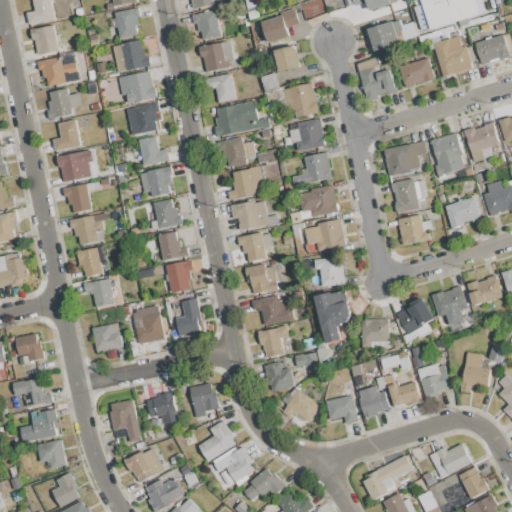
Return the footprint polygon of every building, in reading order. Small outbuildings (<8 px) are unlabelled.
[(33,0),(51,0),(55,19),(38,23),(33,0)] [(213,0),(214,5),(193,9),(191,0),(213,0)] [(305,17),(326,12),(322,0),(312,0),(302,2),(305,17)] [(352,0),(390,0),(392,4),(370,11),(367,2),(354,6),(352,0)] [(482,0),(486,12),(422,31),(414,6),(417,6),(415,0),(482,0)] [(114,12),(140,7),(142,17),(137,17),(139,25),(136,26),(138,36),(120,39),(114,12)] [(287,27),(283,16),(282,12),(295,8),(299,23),(287,27)] [(192,15),(216,10),(221,36),(202,40),(201,31),(195,32),(192,15)] [(262,22),(283,16),(287,27),(289,36),(268,42),(262,22)] [(368,29),(399,19),(402,30),(396,32),(400,42),(375,50),(368,29)] [(34,30),(55,25),(60,51),(39,55),(34,30)] [(428,39),(439,35),(440,41),(443,40),(441,35),(448,32),(450,38),(459,35),(462,45),(466,44),(467,47),(471,46),(476,61),(471,62),(473,67),(444,76),(435,48),(431,49),(428,39)] [(233,37),(253,33),(258,61),(239,65),(233,37)] [(475,42),(485,39),(485,38),(492,36),(492,37),(503,34),(510,57),(500,60),(499,56),(489,60),(490,62),(481,64),(475,42)] [(90,41),(98,39),(99,45),(91,47),(90,41)] [(113,46),(139,40),(141,49),(144,48),(146,57),(149,56),(151,65),(118,72),(113,46)] [(198,47),(230,41),(233,60),(229,61),(230,66),(207,71),(206,64),(204,64),(203,56),(200,57),(198,47)] [(274,50),(295,45),(300,67),(279,72),(274,50)] [(356,63),(378,56),(382,72),(390,69),(396,90),(367,99),(356,63)] [(37,62),(61,57),(63,65),(76,63),(78,71),(68,73),(68,71),(64,72),(66,83),(48,87),(46,78),(43,78),(41,70),(39,70),(37,62)] [(400,66),(429,58),(435,79),(407,87),(400,66)] [(97,64),(106,62),(108,72),(99,74),(97,64)] [(128,103),(126,94),(125,95),(122,81),(129,79),(128,75),(150,71),(153,86),(156,85),(159,97),(128,103)] [(265,90),(261,76),(275,72),(279,86),(265,90)] [(214,77),(231,73),(236,99),(219,102),(214,77)] [(288,87),(312,83),(318,112),(294,117),(288,87)] [(49,92),(68,88),(69,95),(79,93),(82,106),(72,108),(73,114),(49,119),(47,110),(49,109),(47,101),(51,101),(49,92)] [(217,109),(254,101),(258,121),(268,119),(270,126),(216,137),(214,127),(216,126),(215,118),(219,117),(217,109)] [(126,109),(159,103),(160,111),(157,112),(158,120),(156,121),(158,130),(132,135),(126,109)] [(499,120),(509,117),(510,119),(511,118),(511,139),(505,142),(499,120)] [(297,123),(321,118),(326,145),(298,150),(296,142),(291,143),(288,130),(298,128),(297,123)] [(58,123),(76,120),(81,147),(55,152),(53,139),(61,137),(58,123)] [(464,130),(474,127),(475,129),(485,126),(484,124),(493,122),(500,144),(490,146),(492,154),(490,155),(491,157),(473,162),(464,130)] [(430,140),(457,132),(464,154),(462,154),(466,168),(447,174),(447,176),(439,178),(435,165),(438,165),(430,140)] [(139,140),(156,137),(159,151),(168,149),(170,160),(144,165),(139,140)] [(224,141),(242,137),(243,143),(253,141),(256,157),(246,159),(247,163),(229,167),(224,141)] [(383,149),(425,141),(427,154),(418,155),(421,166),(412,168),(413,171),(389,176),(383,149)] [(0,148),(3,163),(6,163),(8,173),(0,174),(0,148)] [(257,154),(265,152),(265,151),(276,148),(278,159),(259,163),(257,154)] [(57,156),(91,149),(93,161),(88,162),(91,176),(66,181),(62,165),(59,166),(57,156)] [(304,157),(328,152),(333,178),(295,186),(293,177),(307,174),(304,157)] [(119,172),(118,165),(124,164),(126,171),(119,172)] [(232,172),(249,169),(249,167),(261,165),(266,192),(230,199),(228,191),(236,190),(232,172)] [(139,173),(171,166),(173,175),(170,176),(172,184),(169,185),(170,193),(153,196),(152,191),(144,193),(139,173)] [(413,178),(414,182),(424,180),(427,196),(417,199),(419,208),(397,213),(394,202),(396,201),(395,192),(393,193),(391,184),(395,183),(395,182),(413,178)] [(483,194),(488,193),(486,184),(501,180),(503,188),(511,185),(511,209),(509,210),(508,209),(499,211),(500,214),(490,217),(483,194)] [(0,181),(2,181),(4,190),(7,189),(8,197),(14,196),(16,206),(0,209),(0,181)] [(64,189),(86,184),(92,210),(75,213),(73,204),(70,205),(68,196),(65,196),(64,189)] [(310,188),(333,184),(339,211),(312,216),(310,208),(302,210),(298,194),(311,191),(310,188)] [(445,206),(475,197),(481,218),(472,221),(471,220),(462,223),(463,225),(452,229),(445,206)] [(154,203),(171,199),(173,208),(177,207),(178,215),(182,214),(184,224),(160,229),(154,203)] [(231,205),(254,201),(254,204),(264,202),(267,216),(268,224),(241,229),(238,218),(234,219),(231,205)] [(292,223),(290,213),(300,210),(302,221),(292,223)] [(0,214),(16,211),(18,220),(15,221),(16,229),(13,230),(15,238),(0,241),(0,214)] [(95,221),(94,215),(107,213),(108,218),(102,220),(95,221)] [(267,216),(277,214),(279,225),(269,227),(268,224),(267,216)] [(398,219),(420,214),(422,222),(431,220),(433,230),(430,231),(431,239),(403,245),(398,219)] [(69,220),(94,215),(95,221),(102,220),(104,230),(96,232),(98,242),(81,245),(79,236),(76,236),(74,228),(71,228),(69,220)] [(318,222),(343,217),(348,244),(318,250),(317,243),(309,244),(306,229),(319,226),(318,222)] [(292,225),(303,223),(304,228),(299,229),(300,234),(294,235),(292,225)] [(159,234),(175,231),(177,240),(180,239),(181,248),(188,246),(189,254),(164,259),(159,234)] [(237,237),(262,232),(262,235),(269,233),(272,245),(264,247),(267,258),(249,262),(247,254),(244,254),(242,244),(239,245),(237,237)] [(77,252),(97,248),(102,273),(86,276),(84,265),(80,266),(77,252)] [(0,256),(21,252),(22,257),(24,256),(28,277),(17,279),(18,282),(0,285),(0,256)] [(344,284),(322,286),(320,268),(315,269),(314,260),(342,257),(344,284)] [(167,266),(191,262),(192,269),(189,270),(191,279),(189,279),(190,288),(172,292),(167,266)] [(245,268),(265,264),(265,268),(274,266),(279,290),(254,295),(251,282),(248,283),(245,268)] [(511,293),(509,294),(502,272),(511,269),(511,293)] [(473,307),(467,284),(477,281),(478,283),(488,280),(487,278),(497,275),(503,297),(473,307)] [(84,283),(110,278),(115,303),(97,307),(94,294),(91,294),(90,291),(86,292),(84,283)] [(439,316),(432,294),(443,291),(443,293),(452,290),(452,288),(461,285),(467,308),(461,309),(464,320),(449,324),(446,314),(439,316)] [(326,342),(315,296),(330,292),(330,294),(345,290),(352,320),(342,323),(343,325),(338,327),(341,339),(326,342)] [(251,300),(278,294),(279,301),(290,299),(294,319),(265,324),(262,310),(259,311),(258,308),(252,309),(251,300)] [(185,315),(182,300),(197,297),(203,326),(199,326),(200,332),(180,336),(176,317),(185,315)] [(408,334),(407,331),(401,334),(396,320),(399,318),(397,314),(405,310),(406,311),(409,309),(408,308),(412,306),(410,304),(421,297),(434,319),(408,334)] [(143,317),(161,313),(166,339),(139,344),(136,328),(145,327),(143,317)] [(362,346),(362,321),(365,321),(365,320),(370,320),(370,319),(388,319),(388,321),(390,321),(389,342),(371,342),(371,346),(362,346)] [(92,327),(118,321),(123,349),(98,354),(92,327)] [(258,331),(263,330),(263,331),(278,328),(277,327),(287,325),(289,335),(280,337),(283,354),(267,357),(264,344),(261,345),(258,331)] [(16,338),(36,334),(38,346),(42,345),(45,358),(30,361),(28,353),(19,355),(16,338)] [(493,346),(506,350),(502,362),(488,357),(493,346)] [(421,355),(414,357),(411,349),(418,347),(421,355)] [(317,349),(326,348),(329,364),(319,365),(317,349)] [(295,356),(315,352),(317,364),(297,367),(295,356)] [(467,352),(483,354),(481,368),(490,370),(487,390),(471,387),(470,392),(461,391),(467,352)] [(382,367),(399,363),(397,354),(380,359),(382,367)] [(412,358),(414,357),(421,355),(424,365),(415,368),(412,358)] [(267,365),(286,361),(287,369),(291,368),(295,386),(272,391),(267,365)] [(417,369),(436,363),(438,367),(444,365),(451,388),(439,391),(441,395),(427,399),(417,369)] [(351,366),(360,364),(362,374),(353,376),(351,366)] [(506,374),(511,380),(511,417),(511,418),(503,409),(509,404),(499,394),(504,389),(498,382),(506,374)] [(376,378),(383,376),(386,387),(379,389),(376,378)] [(354,379),(362,377),(364,383),(356,385),(354,379)] [(13,382),(24,380),(24,381),(40,378),(43,392),(47,391),(47,394),(51,393),(53,402),(29,406),(26,393),(16,395),(13,382)] [(415,381),(421,401),(395,409),(388,386),(396,384),(397,387),(415,381)] [(211,383),(213,396),(217,395),(219,408),(205,411),(206,416),(195,418),(190,388),(196,386),(211,383)] [(357,395),(360,394),(359,391),(377,385),(379,393),(384,391),(390,408),(375,413),(376,415),(365,418),(357,395)] [(294,388),(321,407),(310,423),(297,413),(292,419),(282,412),(288,404),(284,402),(294,388)] [(346,424),(344,416),(330,419),(326,402),(345,397),(345,394),(344,393),(351,391),(352,392),(359,420),(346,424)] [(160,397),(159,394),(173,392),(179,421),(153,426),(148,400),(160,397)] [(141,440),(131,443),(127,427),(113,430),(110,411),(112,411),(111,403),(133,399),(141,440)] [(56,428),(58,436),(37,440),(33,419),(41,417),(40,412),(55,408),(59,427),(56,428)] [(208,462),(198,446),(214,436),(209,429),(220,422),(221,423),(224,420),(235,437),(232,439),(235,444),(208,462)] [(42,463),(37,444),(61,439),(67,465),(51,468),(50,461),(42,463)] [(442,477),(430,455),(445,447),(447,451),(462,443),(471,462),(442,477)] [(235,482),(226,467),(219,472),(213,464),(228,454),(229,455),(243,447),(253,463),(250,465),(254,471),(235,482)] [(127,459),(142,451),(143,453),(153,448),(164,468),(139,482),(134,471),(130,473),(126,466),(130,464),(127,459)] [(369,478),(367,475),(405,455),(413,470),(392,481),(396,488),(387,493),(372,500),(363,481),(369,478)] [(459,475),(474,467),(480,478),(483,476),(489,489),(471,499),(459,475)] [(251,482),(267,469),(271,474),(274,472),(286,486),(273,496),(268,490),(262,495),(260,492),(251,500),(244,491),(253,484),(251,482)] [(430,471),(436,482),(428,486),(422,475),(430,471)] [(60,508),(52,491),(61,486),(57,479),(71,472),(80,490),(78,492),(81,497),(60,508)] [(11,480),(18,477),(22,487),(15,490),(11,480)] [(146,488),(161,480),(163,484),(175,478),(184,494),(172,500),(173,503),(155,511),(153,511),(146,496),(150,494),(146,488)] [(285,511),(277,500),(292,489),(301,501),(306,496),(314,506),(305,511),(285,511)] [(400,493),(409,511),(388,511),(383,502),(400,493)] [(467,511),(465,508),(492,494),(498,506),(495,507),(497,511),(467,511)] [(420,501),(431,495),(436,506),(425,511),(420,501)] [(171,511),(177,507),(179,509),(189,499),(198,508),(197,509),(199,511),(171,511)] [(61,511),(82,501),(85,507),(88,506),(91,511),(61,511)] [(241,501),(250,508),(246,511),(238,511),(235,509),(241,501)]
